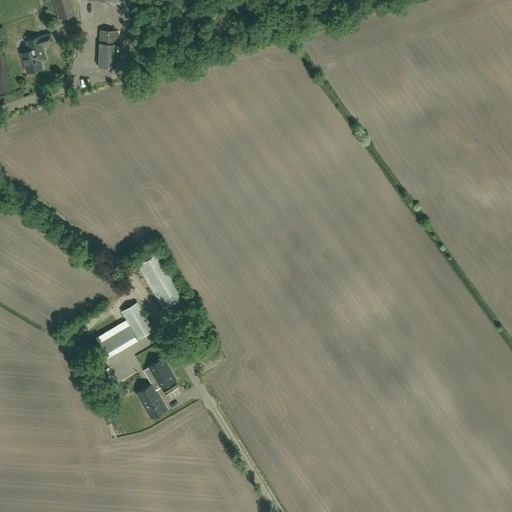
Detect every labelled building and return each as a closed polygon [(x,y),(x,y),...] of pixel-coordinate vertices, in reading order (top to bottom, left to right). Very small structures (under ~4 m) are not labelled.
[(53,0),(60,19),(75,14),(70,0),(53,0)] [(100,30),(99,67),(115,67),(117,30),(100,30)] [(37,51),(43,49),(39,37),(26,41),(29,51),(21,53),(27,72),(42,68),(37,51)] [(163,308),(184,296),(159,253),(138,265),(163,308)] [(107,357),(138,339),(153,330),(137,302),(121,311),(130,325),(99,343),(107,357)] [(177,328),(189,320),(184,313),(172,320),(177,328)] [(163,403),(161,399),(155,390),(160,387),(160,388),(180,376),(177,371),(179,369),(174,360),(172,362),(163,346),(143,358),(157,382),(152,385),(152,384),(138,392),(141,397),(140,398),(151,418),(165,410),(161,405),(163,403)] [(110,392),(121,384),(108,367),(97,376),(110,392)]
